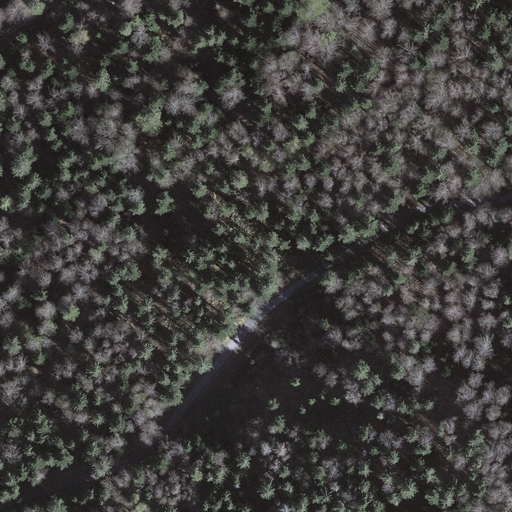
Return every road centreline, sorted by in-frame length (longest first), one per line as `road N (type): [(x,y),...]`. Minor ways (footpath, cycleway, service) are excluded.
road 1 (unclassified): [(0,506),(112,467),(145,447),(273,302),(394,220),(435,204),(511,194)]
road 2 (track): [(252,322),(347,285),(511,328)]
